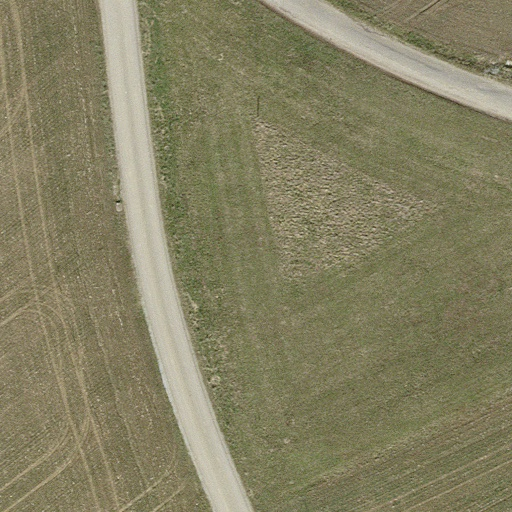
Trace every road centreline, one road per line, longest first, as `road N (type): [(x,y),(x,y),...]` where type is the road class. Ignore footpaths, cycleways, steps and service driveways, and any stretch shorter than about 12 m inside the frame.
road 1 (track): [(235,511),(156,271),(117,0)]
road 2 (unclassified): [(511,102),(412,62),(296,0)]
